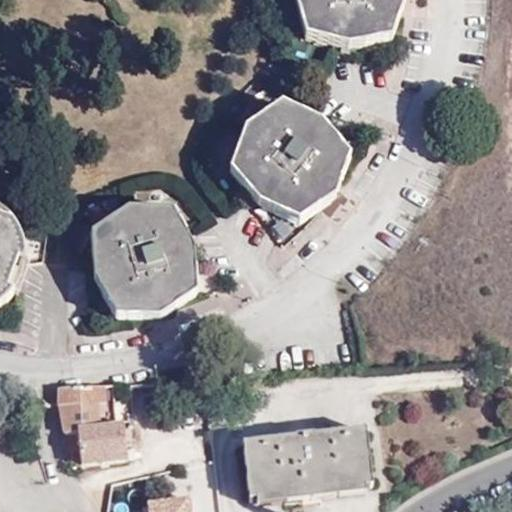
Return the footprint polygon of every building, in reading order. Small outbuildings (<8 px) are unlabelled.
[(291,0),(303,40),(348,50),(390,41),(405,0),(291,0)] [(280,106),(244,129),(228,174),(257,207),(298,224),(335,199),(349,157),(320,123),(280,106)] [(126,212),(90,236),(93,280),(116,319),(159,319),(195,295),(194,250),(170,211),(126,212)] [(0,308),(5,305),(14,295),(21,283),(26,263),(24,249),(19,235),(7,219),(0,213),(0,308)] [(178,396),(177,383),(135,385),(135,410),(167,408),(167,397),(178,396)] [(105,424),(115,423),(112,387),(103,388),(105,424)] [(57,406),(73,464),(80,464),(80,466),(127,461),(124,441),(131,441),(130,427),(123,428),(123,423),(115,423),(105,424),(103,388),(57,390),(57,406)] [(248,501),(255,500),(364,487),(371,487),(364,431),(329,434),(330,440),(313,441),(312,435),(312,434),(296,435),(297,437),(295,437),(295,443),(278,445),(277,439),(240,444),(248,501)] [(364,487),(255,500),(255,506),(364,494),(364,487)] [(191,511),(191,499),(147,503),(147,511),(191,511)]
